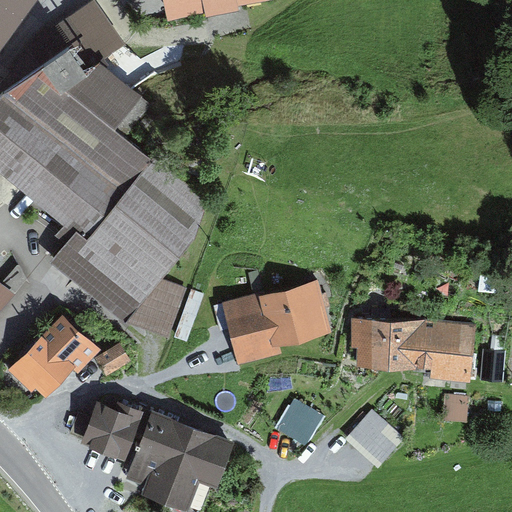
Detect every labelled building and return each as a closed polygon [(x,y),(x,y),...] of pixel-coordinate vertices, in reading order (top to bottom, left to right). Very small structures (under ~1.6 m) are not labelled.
[(0,0),(0,52),(37,0),(0,0)] [(164,0),(167,15),(257,0),(164,0)] [(190,285),(161,274),(215,207),(34,63),(0,105),(0,165),(80,229),(57,258),(129,316),(173,332),(190,285)] [(6,283),(0,279),(0,316),(32,281),(23,264),(6,283)] [(332,326),(320,279),(228,302),(240,349),(332,326)] [(94,343),(66,316),(17,366),(46,393),(94,343)] [(357,362),(428,363),(437,364),(435,376),(476,381),(482,323),(441,319),(428,318),(357,316),(357,362)] [(106,366),(132,357),(125,339),(99,348),(106,366)] [(469,411),(471,398),(450,394),(448,407),(469,411)] [(123,398),(120,405),(101,398),(86,436),(138,457),(133,472),(150,479),(146,489),(191,506),(203,475),(219,481),(236,438),(156,406),(154,410),(123,398)] [(317,427),(284,406),(268,433),(301,453),(317,427)] [(347,436),(380,465),(406,435),(373,406),(347,436)]
